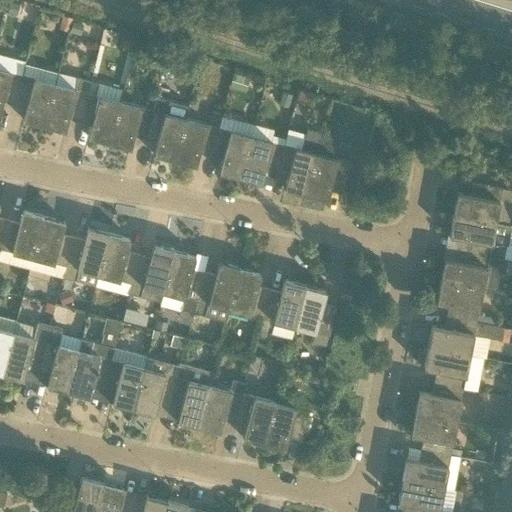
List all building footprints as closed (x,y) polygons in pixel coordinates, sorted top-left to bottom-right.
[(9,2),(7,18),(20,19),(21,4),(9,2)] [(68,33),(72,20),(62,17),(58,30),(68,33)] [(72,22),(70,33),(80,35),(83,25),(72,22)] [(131,39),(121,40),(123,50),(133,49),(131,39)] [(167,50),(163,64),(174,67),(177,53),(167,50)] [(23,75),(55,84),(58,73),(25,65),(23,75)] [(15,104),(23,75),(0,69),(0,112),(3,101),(15,104)] [(44,125),(55,84),(23,75),(15,104),(26,107),(23,119),(44,125)] [(88,92),(87,92),(90,80),(78,77),(75,89),(55,84),(44,125),(65,131),(68,118),(80,121),(88,92)] [(110,142),(121,101),(88,92),(80,121),(92,124),(88,137),(110,142)] [(279,104),(288,107),(292,95),(283,92),(279,104)] [(146,139),(154,110),(121,101),(110,142),(131,148),(134,136),(146,139)] [(175,160),(187,118),(154,110),(146,139),(157,142),(154,154),(175,160)] [(209,121),(218,123),(221,113),(212,111),(209,121)] [(211,156),(219,127),(187,118),(175,160),(196,165),(199,153),(211,156)] [(219,127),(211,156),(222,159),(219,171),(240,177),(252,136),(219,127)] [(306,194),(323,132),(307,128),(301,149),(285,144),(277,173),(288,176),(285,189),(306,194)] [(350,162),(332,157),(338,136),(323,132),(306,194),(327,200),(330,187),(342,191),(350,162)] [(252,136),(240,177),(261,182),(265,170),(277,173),(285,144),(252,136)] [(454,214),(509,225),(511,208),(511,190),(473,182),(470,195),(458,193),(454,214)] [(41,226),(44,216),(23,210),(19,222),(8,219),(0,248),(33,257),(36,248),(41,226)] [(510,225),(509,225),(454,214),(449,235),(462,237),(460,249),(503,257),(506,244),(508,245),(511,227),(509,227),(510,225)] [(66,266),(73,237),(62,234),(65,221),(44,216),(41,226),(36,248),(33,257),(66,266)] [(98,275),(109,233),(88,227),(85,240),(73,237),(66,266),(63,277),(96,286),(98,275)] [(130,283),(138,254),(127,251),(130,239),(109,233),(98,275),(130,283)] [(163,292),(174,250),(154,245),(150,257),(138,254),(130,283),(163,292)] [(0,260),(63,277),(66,266),(33,257),(0,248),(0,260)] [(503,258),(503,257),(460,249),(457,261),(445,259),(441,280),(495,290),(499,270),(504,271),(507,258),(503,258)] [(196,301),(204,271),(193,268),(196,256),(174,250),(163,292),(184,297),(181,309),(193,313),(196,301)] [(229,309),(240,268),(219,262),(216,274),(204,271),(196,301),(193,313),(225,321),(228,309),(229,309)] [(262,318),(270,289),(258,286),(261,273),(240,268),(229,309),(262,318)] [(130,283),(98,275),(96,286),(95,287),(98,288),(127,295),(130,283)] [(294,326),(305,285),(284,279),(281,292),(270,289),(262,318),(254,347),(263,350),(265,339),(264,339),(270,320),(294,326)] [(495,291),(495,290),(441,280),(436,302),(449,304),(447,316),(476,322),(483,288),(495,291)] [(313,342),(325,345),(336,306),(323,303),(327,291),(305,285),(294,326),(315,332),(313,342)] [(70,290),(58,295),(61,304),(73,299),(70,290)] [(52,313),(54,304),(46,302),(44,311),(52,313)] [(474,335),(500,340),(503,327),(476,322),(447,316),(444,327),(432,325),(428,346),(470,355),(474,335)] [(114,348),(113,348),(121,321),(106,317),(101,334),(103,334),(100,344),(81,339),(79,349),(68,391),(89,397),(92,384),(104,387),(111,358),(112,358),(114,348)] [(168,323),(157,320),(155,329),(166,332),(168,323)] [(38,321),(34,337),(13,332),(2,374),(24,379),(27,367),(38,370),(49,327),(50,325),(38,321)] [(68,391),(79,349),(52,342),(56,328),(49,327),(38,370),(50,373),(46,385),(68,391)] [(503,327),(500,340),(508,342),(511,329),(503,327)] [(0,328),(0,373),(2,374),(13,332),(0,328)] [(463,388),(470,355),(428,346),(424,368),(436,370),(434,382),(463,388)] [(144,367),(134,409),(154,414),(157,402),(169,405),(180,366),(179,365),(146,357),(144,367)] [(144,367),(112,358),(111,358),(104,387),(115,390),(112,403),(134,409),(144,367)] [(200,426),(210,384),(209,384),(213,371),(180,362),(179,365),(180,366),(169,405),(181,408),(177,420),(200,426)] [(243,393),(242,393),(244,382),(233,379),(230,390),(210,384),(200,426),(220,431),(223,419),(235,422),(243,393)] [(457,421),(463,388),(434,382),(432,394),(419,391),(415,413),(457,421)] [(264,443),(275,402),(243,393),(235,422),(246,425),(243,437),(264,443)] [(308,411),(275,402),(264,443),(285,449),(288,436),(301,440),(308,411)] [(450,454),(457,421),(415,413),(411,434),(423,437),(421,449),(450,454)] [(450,454),(421,449),(419,460),(406,458),(402,479),(444,488),(450,454)] [(65,486),(60,507),(58,511),(94,511),(103,483),(81,477),(78,490),(65,486)] [(439,511),(444,488),(402,479),(398,501),(410,503),(408,511),(439,511)] [(131,504),(120,501),(123,489),(103,483),(94,511),(129,511),(132,505),(131,504)] [(164,511),(168,501),(147,495),(143,507),(131,504),(132,505),(129,511),(164,511)] [(187,511),(189,507),(168,501),(164,511),(187,511)]
